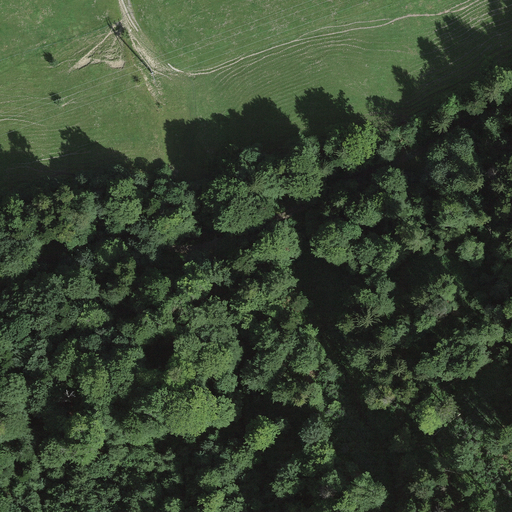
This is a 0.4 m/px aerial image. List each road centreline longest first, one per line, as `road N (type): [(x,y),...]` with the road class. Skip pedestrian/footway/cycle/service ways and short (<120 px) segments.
road 1 (track): [(511,102),(290,212),(205,244),(113,241),(0,277)]
road 2 (track): [(123,0),(136,31),(174,71),(225,67)]
